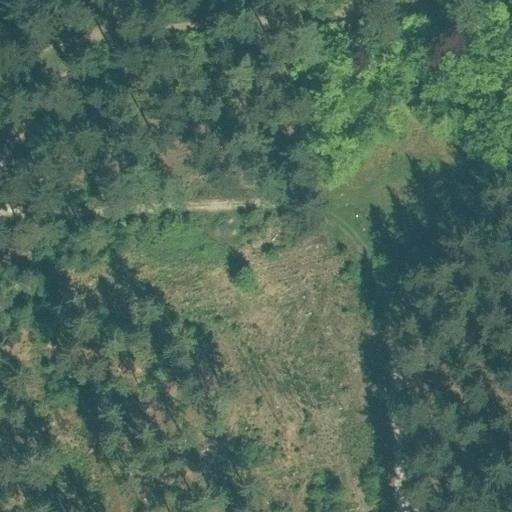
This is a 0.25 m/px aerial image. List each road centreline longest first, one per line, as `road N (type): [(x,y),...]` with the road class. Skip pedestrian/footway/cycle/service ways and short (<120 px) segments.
road 1 (track): [(0,218),(289,204),(342,225),(379,292)]
road 2 (track): [(402,511),(393,341),(379,292)]
road 3 (track): [(0,166),(72,56),(99,35)]
